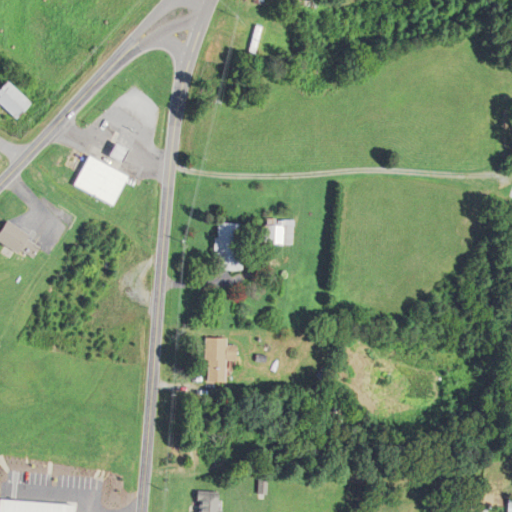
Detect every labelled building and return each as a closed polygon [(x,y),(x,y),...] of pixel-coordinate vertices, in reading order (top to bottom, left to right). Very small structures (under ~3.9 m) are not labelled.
[(281,0),(282,14),(307,14),(307,0),(281,0)] [(254,27),(245,24),(237,53),(246,55),(254,27)] [(34,102),(4,81),(0,87),(0,104),(22,120),(34,102)] [(128,150),(115,144),(109,156),(122,162),(128,150)] [(121,207),(134,178),(89,158),(76,187),(121,207)] [(0,235),(0,240),(20,254),(33,236),(10,220),(0,235)] [(265,246),(296,246),(296,220),(265,220),(265,246)] [(241,270),(240,223),(216,224),(217,271),(241,270)] [(99,285),(114,285),(114,260),(99,259),(99,285)] [(229,338),(209,338),(209,383),(230,383),(230,361),(239,361),(239,346),(229,346),(229,338)] [(221,511),(223,493),(201,492),(199,511),(221,511)]
